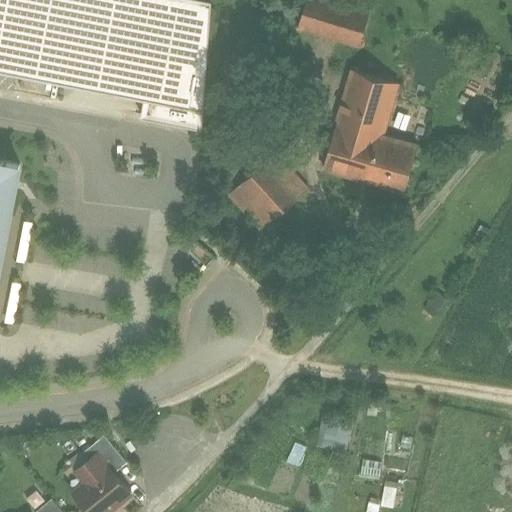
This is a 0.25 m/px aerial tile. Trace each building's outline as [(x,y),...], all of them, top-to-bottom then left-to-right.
[(0,0),(0,64),(155,96),(152,114),(214,127),(221,0),(0,0)] [(354,47),(367,1),(361,0),(296,0),(288,29),(354,47)] [(329,120),(315,171),(399,193),(412,142),(379,133),(393,78),(347,66),(332,121),(329,120)] [(257,231),(304,191),(273,155),(226,195),(257,231)] [(0,269),(22,163),(0,158),(0,269)] [(433,312),(443,300),(430,290),(421,302),(433,312)] [(323,419),(317,444),(347,451),(353,425),(323,419)] [(82,511),(107,511),(128,494),(108,472),(122,460),(112,449),(121,441),(109,429),(101,436),(98,433),(79,450),(83,455),(66,469),(70,473),(59,483),(68,493),(66,494),(82,511)] [(364,477),(381,477),(381,462),(364,462),(364,477)] [(56,511),(44,497),(29,508),(32,511),(56,511)]
